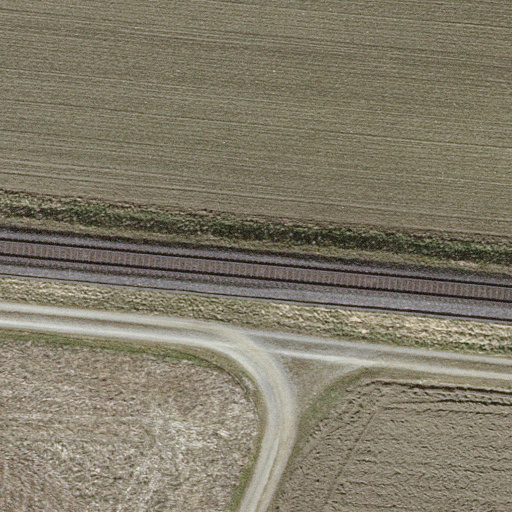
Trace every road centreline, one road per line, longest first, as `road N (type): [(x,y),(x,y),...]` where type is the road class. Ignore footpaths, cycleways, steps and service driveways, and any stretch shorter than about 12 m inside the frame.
road 1 (track): [(0,320),(511,374)]
road 2 (track): [(253,347),(287,375),(292,408),(259,511)]
